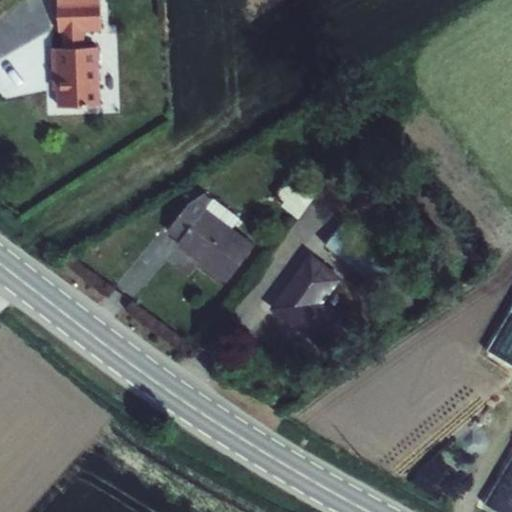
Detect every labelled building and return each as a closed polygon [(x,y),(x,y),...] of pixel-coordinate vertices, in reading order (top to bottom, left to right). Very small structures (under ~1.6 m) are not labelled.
[(99,1),(55,2),(56,32),(62,32),(62,48),(52,48),(52,74),(56,74),(56,108),(96,107),(95,49),(82,49),(82,32),(100,32),(99,1)] [(272,197),(299,216),(315,192),(288,174),(272,197)] [(191,197),(170,226),(181,234),(179,238),(230,276),(255,242),(234,226),(242,215),(215,195),(213,198),(203,191),(191,197)] [(339,224),(326,248),(372,274),(385,250),(339,224)] [(303,264),(267,300),(322,353),(347,329),(321,302),(341,281),(323,262),(313,272),(303,264)]
